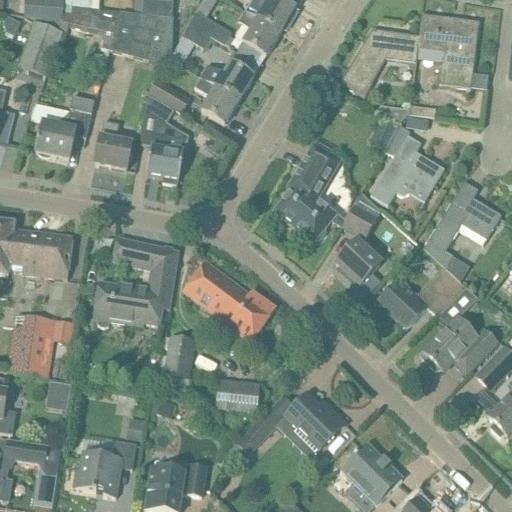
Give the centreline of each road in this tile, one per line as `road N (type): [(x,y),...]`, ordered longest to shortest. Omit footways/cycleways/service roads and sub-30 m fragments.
road 1 (unclassified): [(499,511),(261,269),(210,233)]
road 2 (residential): [(210,233),(350,0)]
road 3 (unclassified): [(210,233),(0,196)]
road 4 (residential): [(492,142),(511,10)]
